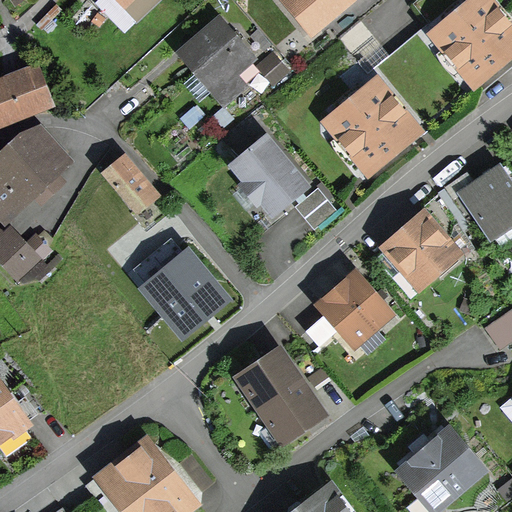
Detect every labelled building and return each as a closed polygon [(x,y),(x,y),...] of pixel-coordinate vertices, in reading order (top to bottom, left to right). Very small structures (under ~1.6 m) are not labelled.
[(134,17),(137,21),(157,0),(126,0),(128,2),(124,7),(122,5),(111,15),(124,27),(134,17)] [(295,0),(318,26),(349,0),(295,0)] [(479,0),(436,36),(474,82),(511,51),(511,31),(486,0),(479,0)] [(225,100),(242,85),(232,74),(252,57),(237,41),(234,44),(217,24),(184,53),(225,100)] [(0,84),(0,123),(51,103),(38,70),(32,60),(20,67),(25,75),(0,84)] [(330,124),(368,170),(416,131),(377,85),(330,124)] [(24,138),(0,160),(0,208),(6,215),(33,190),(41,199),(59,181),(52,173),(66,160),(39,131),(24,138)] [(235,166),(273,212),(304,186),(266,140),(235,166)] [(101,171),(133,211),(151,196),(118,157),(101,171)] [(511,187),(500,170),(463,195),(491,236),(511,221),(511,187)] [(295,207),(314,230),(337,211),(318,188),(295,207)] [(454,255),(422,218),(375,259),(393,279),(407,268),(421,284),(454,255)] [(0,261),(18,280),(40,259),(11,228),(3,235),(0,231),(0,261)] [(236,299),(192,244),(185,249),(173,235),(129,271),(185,340),(236,299)] [(355,276),(322,305),(329,312),(306,332),(332,361),(388,314),(355,276)] [(511,309),(486,328),(501,349),(511,341),(511,309)] [(238,377),(261,410),(301,382),(279,349),(238,377)] [(323,414),(301,382),(261,410),(282,442),(323,414)] [(0,387),(0,441),(25,423),(0,387)] [(391,441),(411,464),(403,471),(435,509),(480,470),(448,432),(433,445),(413,422),(391,441)] [(145,447),(106,477),(132,511),(177,511),(189,503),(145,447)] [(344,511),(323,484),(299,502),(296,502),(287,508),(287,511),(286,511),(344,511)]
